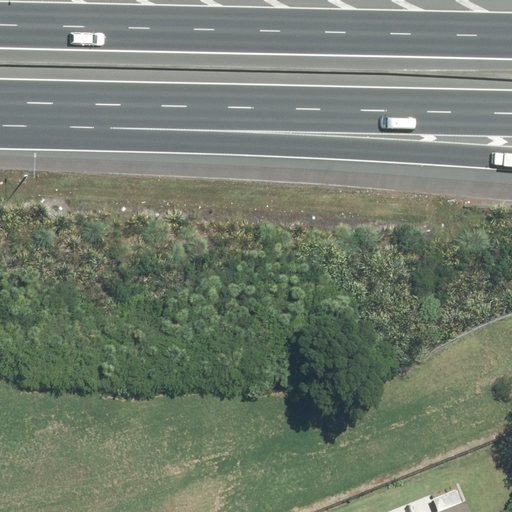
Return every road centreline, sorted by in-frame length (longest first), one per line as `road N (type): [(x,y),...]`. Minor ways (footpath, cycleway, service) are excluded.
road 1 (motorway): [(511,160),(0,128)]
road 2 (motorway): [(0,23),(511,35)]
road 3 (motorway): [(511,116),(0,106)]
